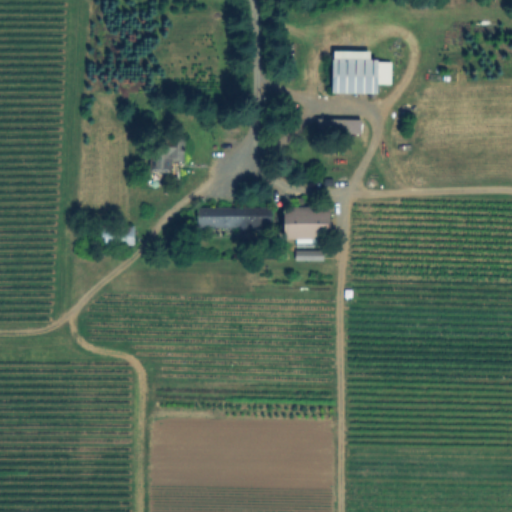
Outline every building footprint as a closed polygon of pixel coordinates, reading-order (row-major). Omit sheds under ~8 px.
[(370,50),(370,59),(378,59),(378,93),(332,93),(333,59),(342,59),(343,50),(370,50)] [(363,119),(363,133),(318,132),(319,119),(363,119)] [(180,140),(180,159),(169,159),(168,172),(150,172),(150,139),(180,140)] [(273,208),(273,227),(199,227),(199,208),(273,208)] [(331,209),(331,239),(283,239),(283,209),(331,209)] [(133,247),(133,228),(111,228),(111,247),(133,247)]
